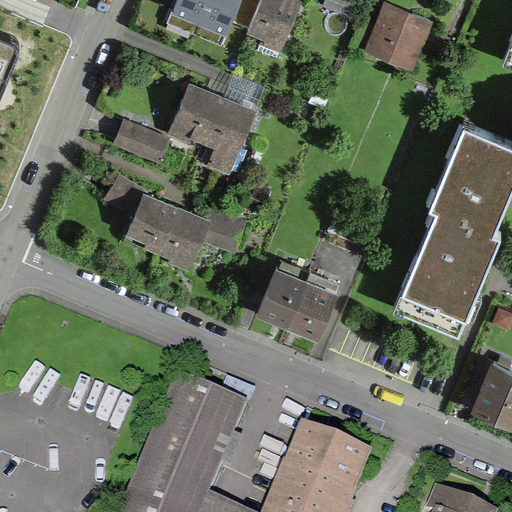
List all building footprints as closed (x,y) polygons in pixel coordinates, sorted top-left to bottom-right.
[(269,0),(225,0),(217,22),(232,28),(233,25),(254,34),(269,0)] [(304,4),(295,0),(269,0),(254,34),(262,37),(257,49),(280,59),(304,4)] [(360,2),(355,0),(327,0),(325,7),(354,18),(360,2)] [(431,23),(386,5),(368,51),(413,69),(431,23)] [(204,140),(223,94),(191,81),(170,131),(189,139),(191,134),(204,140)] [(258,108),(223,94),(204,140),(221,147),(215,162),(233,169),(258,108)] [(170,137),(126,119),(118,141),(162,158),(170,137)] [(437,206),(501,232),(511,206),(511,136),(473,120),(437,206)] [(129,236),(158,249),(179,204),(150,190),(122,172),(108,195),(139,215),(129,236)] [(211,219),(179,204),(158,249),(175,257),(172,263),(189,271),(205,236),(230,247),(242,221),(216,209),(211,219)] [(501,232),(443,208),(399,312),(464,339),(507,235),(501,232)] [(309,282),(278,269),(260,311),(292,324),(309,282)] [(340,294),(309,282),(292,324),(323,336),(340,294)] [(511,372),(495,365),(475,412),(511,427),(511,372)] [(250,511),(217,498),(253,405),(177,375),(123,511),(250,511)] [(356,511),(377,461),(305,432),(273,511),(356,511)] [(488,511),(439,494),(432,511),(488,511)]
